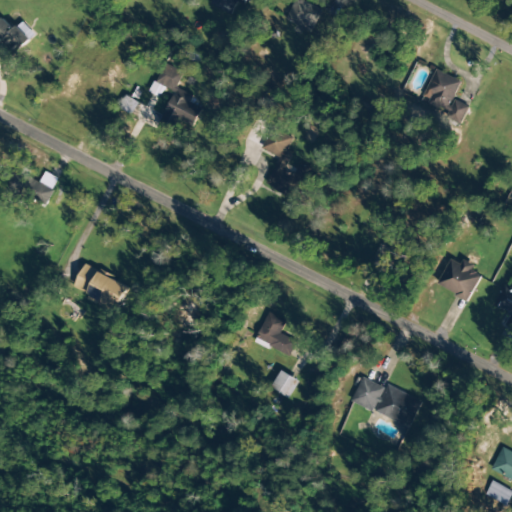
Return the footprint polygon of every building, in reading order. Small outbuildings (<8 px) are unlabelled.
[(246,6),(248,0),(213,0),(211,5),(231,15),(237,2),(246,6)] [(322,10),(301,0),(295,0),(286,20),(312,32),(322,10)] [(23,22),(15,30),(4,19),(0,22),(0,38),(15,55),(36,36),(23,22)] [(175,92),(158,128),(176,137),(183,123),(193,129),(203,108),(190,102),(193,96),(177,89),(184,73),(165,63),(150,93),(160,98),(165,88),(175,92)] [(447,111),(462,81),(436,69),(422,99),(447,111)] [(460,125),(469,107),(455,100),(446,118),(460,125)] [(279,158),(266,186),(296,200),(311,168),(300,164),(295,175),(285,171),(291,156),(286,154),(293,139),(272,129),(262,150),(279,158)] [(45,207),(59,179),(46,173),(40,183),(15,170),(6,187),(45,207)] [(463,260),(461,265),(451,260),(437,286),(468,302),(482,276),(472,271),(475,266),(463,260)] [(130,287),(85,266),(74,288),(92,296),(90,302),(117,315),(130,287)] [(495,307),(511,314),(505,327),(511,329),(511,289),(504,286),(495,307)] [(290,399),(301,382),(282,371),(272,388),(290,399)] [(352,403),(374,412),(410,428),(422,401),(388,386),(386,389),(362,378),(352,403)] [(491,470),(511,480),(511,452),(503,448),(491,470)]
